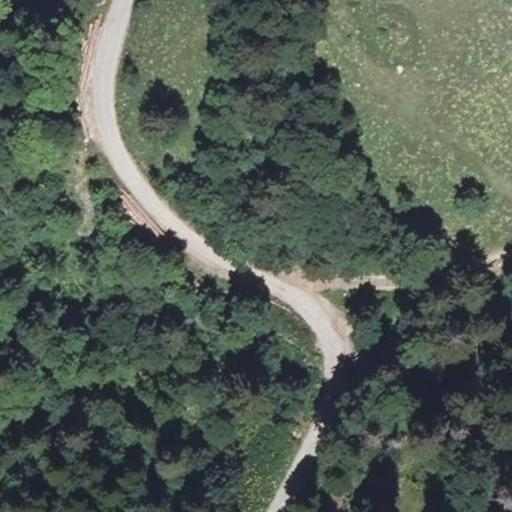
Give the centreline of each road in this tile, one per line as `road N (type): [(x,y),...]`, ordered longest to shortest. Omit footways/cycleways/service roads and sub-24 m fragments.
road 1 (unclassified): [(120,0),(105,61),(104,110),(130,179),(186,243),(289,292),(330,338),(336,376),(273,511)]
road 2 (track): [(511,250),(289,292)]
